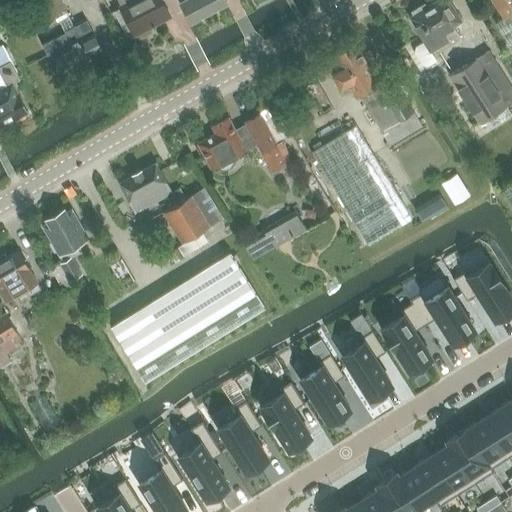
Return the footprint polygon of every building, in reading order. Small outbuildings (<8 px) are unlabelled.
[(41,24),(41,25),(57,18),(66,13),(59,0),(29,0),(33,7),(41,24)] [(151,29),(150,26),(170,16),(162,0),(117,0),(120,5),(119,6),(120,8),(114,11),(124,31),(130,28),(134,35),(136,33),(138,36),(141,37),(150,33),(151,29)] [(179,0),(190,20),(226,1),(225,0),(179,0)] [(436,60),(433,55),(459,39),(452,27),(461,21),(448,0),(436,0),(426,7),(424,4),(412,11),(414,14),(409,17),(424,41),(415,47),(414,52),(422,64),(427,66),(436,60)] [(511,0),(493,0),(504,17),(511,11),(511,0)] [(33,7),(25,11),(34,28),(41,24),(33,7)] [(511,11),(504,17),(495,22),(509,44),(511,41),(511,11)] [(66,13),(57,18),(64,31),(65,31),(73,26),(66,13)] [(65,31),(66,32),(43,44),(48,55),(55,51),(64,70),(103,50),(87,19),(73,26),(65,31)] [(355,43),(333,56),(339,68),(331,73),(340,88),(349,83),(357,97),(376,86),(380,92),(365,101),(381,129),(413,112),(392,77),(379,84),(355,43)] [(2,46),(0,47),(0,66),(4,64),(10,61),(2,46)] [(511,89),(488,51),(449,75),(478,123),(485,118),(506,106),(511,101),(511,89)] [(0,126),(28,112),(12,83),(20,79),(10,61),(4,64),(0,66),(0,73),(6,85),(0,88),(0,126)] [(274,100),(258,111),(272,131),(287,121),(274,100)] [(506,106),(485,118),(491,128),(511,115),(506,106)] [(235,129),(228,117),(211,126),(215,132),(197,142),(211,168),(217,164),(222,166),(225,166),(229,164),(231,161),(232,156),(257,143),(272,172),(292,162),(281,141),(276,143),(259,113),(245,121),(246,123),(235,129)] [(358,128),(314,155),(367,245),(412,218),(358,128)] [(186,198),(180,188),(171,192),(156,163),(157,163),(156,162),(154,162),(154,163),(141,170),(140,169),(133,173),(133,174),(120,181),(118,182),(119,183),(135,213),(166,196),(172,207),(186,198)] [(456,174),(442,183),(455,204),(470,195),(456,174)] [(511,185),(503,192),(511,207),(511,185)] [(172,207),(164,211),(182,242),(201,231),(209,226),(190,195),(186,198),(172,207)] [(48,222),(42,225),(43,227),(63,261),(60,263),(70,280),(82,274),(72,256),(80,252),(76,245),(88,238),(72,210),(72,208),(66,212),(63,208),(60,210),(57,209),(50,213),(49,216),(46,218),(48,222)] [(335,226),(323,234),(336,252),(348,244),(335,226)] [(182,242),(179,244),(184,253),(207,240),(201,231),(182,242)] [(256,232),(242,240),(252,257),(272,246),(266,234),(256,232)] [(24,297),(40,287),(18,250),(0,260),(0,290),(5,299),(19,290),(24,297)] [(229,251),(110,325),(145,381),(264,307),(229,251)] [(465,270),(453,278),(466,299),(477,292),(494,319),(497,317),(497,318),(498,317),(497,317),(504,313),(504,314),(505,313),(504,313),(511,307),(511,298),(502,283),(491,265),(488,261),(467,274),(465,270)] [(422,291),(409,298),(411,302),(425,323),(436,316),(452,343),(458,339),(459,340),(459,339),(475,329),(472,325),(472,324),(471,324),(447,285),(426,298),(422,291)] [(402,313),(381,326),(384,330),(383,330),(394,348),(395,348),(409,370),(421,363),(421,364),(422,363),(428,359),(429,359),(428,358),(431,357),(414,330),(425,323),(411,302),(400,309),(402,313)] [(0,315),(0,341),(16,332),(5,313),(0,315)] [(362,340),(341,354),(366,393),(366,394),(367,393),(369,398),(385,388),(385,389),(386,388),(391,384),(375,357),(385,350),(372,329),(360,337),(362,340)] [(321,364),(300,377),(324,416),(324,417),(324,418),(325,417),(328,422),(343,412),(344,412),(344,411),(350,408),(333,381),(344,374),(330,353),(318,360),(321,364)] [(281,392),(260,405),(263,409),(262,409),(274,427),(288,449),(300,442),(301,442),(301,441),(307,437),(307,438),(308,437),(310,435),(293,408),(304,402),(291,380),(278,388),(281,392)] [(43,394),(30,402),(31,403),(47,430),(60,422),(43,394)] [(511,397),(499,406),(511,425),(511,397)] [(238,414),(218,427),(246,471),(257,464),(258,464),(259,464),(258,463),(264,460),(265,460),(265,459),(268,457),(251,431),(261,424),(246,399),(234,407),(238,414)] [(511,425),(499,406),(482,416),(508,457),(511,454),(511,425)] [(466,426),(465,427),(493,471),(494,471),(491,467),(508,457),(482,416),(466,427),(466,426)] [(199,441),(178,454),(203,493),(202,494),(203,494),(206,499),(222,489),(223,489),(222,488),(228,485),(211,458),(222,451),(202,420),(190,427),(199,441)] [(446,439),(448,443),(449,442),(474,483),(493,471),(465,427),(446,439)] [(448,443),(432,453),(457,494),(474,483),(449,442),(448,443)] [(159,469),(138,482),(157,511),(188,511),(172,485),(182,478),(165,450),(152,458),(159,469)] [(432,453),(414,464),(435,497),(434,497),(439,505),(457,494),(432,453)] [(398,474),(397,475),(418,507),(419,507),(434,497),(435,497),(414,464),(398,474)] [(377,483),(376,483),(378,487),(379,486),(394,511),(421,511),(419,507),(418,507),(397,475),(398,474),(396,471),(395,471),(377,483)] [(117,492),(97,506),(99,510),(100,511),(131,511),(130,509),(141,502),(125,478),(113,485),(117,492)] [(378,487),(362,497),(370,511),(394,511),(379,486),(378,487)] [(496,495),(486,501),(490,508),(500,502),(496,495)] [(345,508),(344,508),(346,511),(370,511),(362,497),(345,508)] [(486,501),(476,508),(479,511),(484,511),(490,508),(486,501)]
